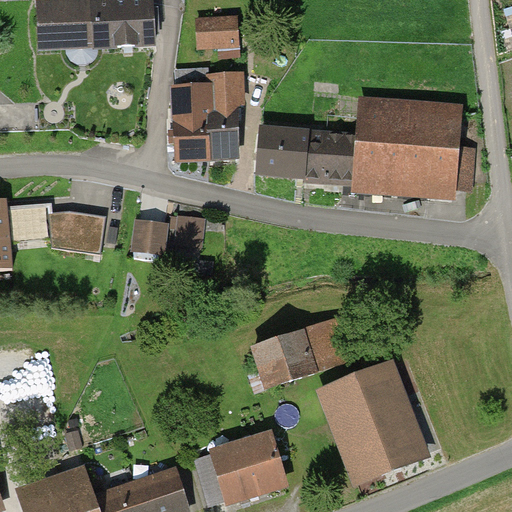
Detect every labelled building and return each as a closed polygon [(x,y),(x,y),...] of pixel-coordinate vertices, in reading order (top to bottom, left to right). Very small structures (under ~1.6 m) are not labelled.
[(152,47),(151,4),(35,8),(37,51),(152,47)] [(231,56),(231,24),(193,24),(193,57),(231,56)] [(234,84),(206,84),(206,99),(170,99),(171,161),(236,160),(234,84)] [(357,143),(266,138),(264,184),(456,194),(460,120),(359,115),(357,143)] [(0,197),(0,275),(16,275),(12,197),(0,197)] [(53,250),(107,251),(108,213),(54,211),(53,250)] [(182,213),(177,243),(205,248),(211,218),(182,213)] [(164,230),(132,227),(130,255),(161,258),(164,230)] [(334,324),(247,353),(260,391),(347,362),(334,324)] [(420,460),(386,367),(323,389),(357,483),(420,460)] [(288,482),(273,441),(207,465),(221,506),(288,482)] [(17,511),(97,511),(94,501),(82,470),(12,495),(17,511)] [(190,511),(176,471),(94,501),(97,511),(190,511)]
